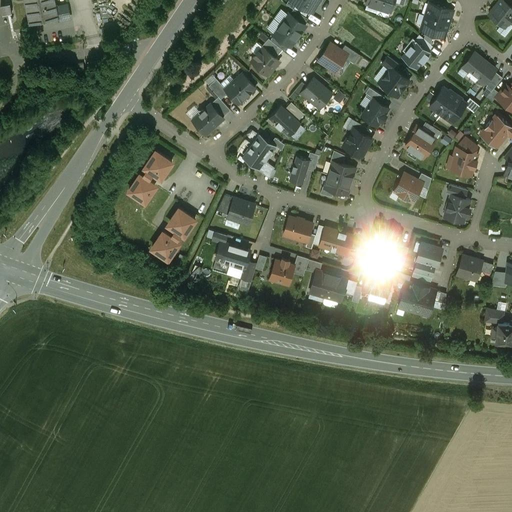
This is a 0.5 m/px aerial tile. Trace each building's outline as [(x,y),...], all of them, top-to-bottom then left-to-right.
[(54,0),(23,0),(29,24),(58,18),(59,18),(57,7),(54,0)] [(297,3),(292,0),(288,0),(287,3),(294,8),(297,3)] [(292,0),(297,3),(312,12),(318,3),(320,4),(322,0),(292,0)] [(380,0),(378,7),(390,11),(394,0),(380,0)] [(511,6),(503,0),(499,0),(488,14),(502,25),(505,20),(508,23),(511,17),(511,6)] [(453,9),(429,2),(425,15),(449,22),(453,9)] [(10,4),(0,6),(2,15),(12,13),(10,4)] [(67,5),(57,7),(59,18),(58,18),(59,20),(70,18),(67,5)] [(294,8),(290,13),(305,24),(309,18),(294,8)] [(290,13),(289,12),(286,17),(285,17),(276,28),(277,29),(274,34),(275,34),(289,45),(291,46),(296,39),(297,39),(302,33),(301,32),(306,25),(305,24),(290,13)] [(449,22),(425,15),(421,26),(426,30),(441,35),(443,29),(446,30),(449,22)] [(289,45),(275,34),(271,39),(283,49),(285,50),(289,45)] [(425,39),(419,34),(415,39),(421,44),(425,39)] [(271,39),(269,37),(262,45),(263,47),(263,46),(276,57),(283,49),(271,39)] [(415,39),(412,37),(402,49),(404,51),(401,56),(416,69),(422,62),(423,62),(429,55),(428,55),(430,51),(421,44),(415,39)] [(341,50),(330,43),(319,60),(335,71),(345,57),(346,54),(341,50)] [(360,55),(345,45),(341,50),(346,54),(345,57),(354,63),(360,55)] [(276,57),(263,46),(263,47),(252,60),(261,68),(259,71),(266,77),(271,71),(269,69),(278,59),(276,57)] [(480,58),(473,53),(463,65),(469,71),(466,75),(475,82),(478,78),(485,83),(494,71),(495,70),(488,65),(487,66),(486,64),(486,63),(486,62),(485,61),(484,60),(483,60),(482,60),(481,60),(479,59),(480,58)] [(399,63),(388,55),(382,63),(389,68),(391,66),(395,69),(399,63)] [(365,68),(370,62),(364,57),(359,64),(365,68)] [(395,69),(391,66),(389,68),(385,73),(387,74),(380,83),(382,84),(382,85),(382,87),(386,90),(388,90),(389,89),(397,96),(409,80),(395,69)] [(494,71),(485,83),(487,85),(485,87),(491,91),(493,88),(502,77),(494,71)] [(225,88),(228,92),(238,103),(255,87),(242,73),(225,88)] [(332,93),(313,77),(306,85),(300,92),(320,108),(332,93)] [(225,88),(216,78),(208,85),(218,96),(220,99),(228,92),(225,88)] [(302,82),(290,95),(294,99),(300,92),(306,85),(302,82)] [(369,86),(365,92),(370,95),(374,90),(369,86)] [(511,90),(509,88),(509,87),(508,86),(505,90),(502,90),(502,91),(501,91),(499,93),(496,97),(511,110),(511,90)] [(443,87),(429,106),(441,114),(455,94),(449,90),(448,91),(443,87)] [(491,91),(486,97),(492,101),(496,97),(499,93),(493,88),(491,91)] [(335,97),(343,102),(348,94),(340,89),(335,97)] [(384,96),(374,90),(370,95),(373,97),(382,103),(384,96)] [(455,94),(441,114),(452,123),(465,105),(466,103),(465,103),(461,100),(461,99),(455,94)] [(220,99),(218,96),(210,103),(222,117),(230,110),(220,99)] [(382,103),(373,97),(361,115),(377,125),(380,120),(381,121),(386,114),(385,113),(389,108),(382,103)] [(479,106),(469,97),(465,103),(466,103),(465,105),(474,113),(479,106)] [(304,113),(291,101),(285,108),(298,120),(304,113)] [(210,103),(204,108),(198,110),(199,113),(192,119),(205,134),(223,118),(222,117),(210,103)] [(281,104),(266,119),(271,124),(273,122),(289,136),(301,122),(298,120),(285,108),(281,104)] [(511,125),(497,114),(493,119),(492,118),(484,127),(485,129),(480,135),(495,146),(505,134),(511,126),(511,125)] [(367,127),(351,118),(346,127),(351,130),(353,127),(364,133),(367,127)] [(429,133),(416,125),(411,133),(413,134),(405,146),(423,158),(436,138),(429,133)] [(364,133),(353,127),(351,130),(349,134),(350,139),(345,147),(361,156),(372,138),(364,133)] [(440,131),(433,127),(429,133),(436,138),(440,131)] [(271,142),(259,133),(259,134),(242,156),(242,157),(259,169),(265,160),(276,146),(276,145),(271,142)] [(477,144),(466,135),(456,147),(474,152),(477,144)] [(284,144),(275,137),(271,142),(276,145),(276,146),(282,150),(284,144)] [(474,152),(456,147),(453,157),(456,158),(453,168),(471,173),(473,167),(474,168),(476,159),(475,159),(477,153),(474,152)] [(344,155),(333,149),(330,160),(332,161),(333,161),(342,163),(344,155)] [(146,169),(142,175),(140,174),(136,177),(138,178),(128,191),(144,202),(150,192),(151,193),(155,183),(149,180),(153,174),(159,178),(166,171),(165,170),(172,161),(156,150),(147,164),(146,163),(144,168),(146,169)] [(319,154),(310,151),(308,158),(310,159),(307,168),(314,170),(319,154)] [(308,158),(296,155),(289,179),(302,184),(307,168),(310,159),(308,158)] [(268,163),(265,160),(259,169),(262,171),(268,163)] [(342,163),(333,161),(332,161),(329,174),(350,180),(352,175),(353,176),(356,167),(342,163)] [(417,179),(404,172),(394,190),(400,193),(398,196),(405,200),(407,197),(413,200),(421,185),(423,182),(417,179)] [(431,178),(421,172),(417,179),(423,182),(421,185),(428,189),(431,178)] [(350,180),(329,174),(325,187),(334,190),(348,194),(353,176),(352,175),(350,180)] [(467,189),(450,183),(447,192),(451,194),(464,197),(467,189)] [(334,190),(325,187),(322,186),(320,193),(332,196),(334,190)] [(234,197),(224,194),(217,210),(228,214),(234,197)] [(464,197),(451,194),(444,215),(463,221),(469,199),(464,197)] [(255,204),(234,197),(228,214),(227,217),(248,224),(255,204)] [(170,236),(165,232),(157,239),(158,239),(152,249),(167,259),(176,246),(177,246),(179,242),(177,240),(181,235),(183,236),(187,232),(186,232),(195,218),(179,208),(173,217),(172,216),(169,226),(174,230),(170,236)] [(313,222),(289,215),(283,234),(307,241),(309,233),(313,222)] [(353,234),(334,228),(333,230),(325,227),(320,242),(331,245),(330,248),(339,251),(338,253),(347,255),(353,234)] [(401,233),(383,228),(376,250),(394,255),(398,243),(401,233)] [(315,235),(309,233),(307,241),(305,246),(311,248),(315,235)] [(442,248),(421,242),(416,260),(434,265),(437,266),(440,255),(439,255),(442,248)] [(250,250),(227,243),(222,260),(244,267),(245,267),(247,260),(250,250)] [(408,246),(398,243),(394,255),(392,260),(403,264),(408,246)] [(308,258),(297,254),(294,264),(295,264),(293,272),(303,275),(305,268),(308,258)] [(482,260),(461,254),(455,276),(477,282),(479,273),(482,271),(480,267),(482,260)] [(283,257),(282,257),(282,258),(281,260),(275,258),(268,279),(289,285),(293,272),(295,264),(294,264),(289,262),(289,260),(290,259),(283,257)] [(322,262),(308,258),(305,268),(315,271),(316,268),(319,269),(322,262)] [(256,263),(247,260),(245,267),(244,267),(241,277),(251,280),(256,263)] [(434,265),(417,260),(414,269),(431,274),(434,265)] [(493,264),(482,260),(480,267),(482,271),(490,273),(493,264)] [(319,269),(316,268),(315,271),(309,291),(340,301),(347,278),(319,269)] [(390,276),(368,269),(362,286),(362,290),(386,297),(391,282),(393,276),(390,276)] [(401,272),(392,269),(390,276),(393,276),(391,282),(397,284),(401,272)] [(495,271),(491,285),(506,286),(507,282),(506,282),(507,272),(495,271)] [(421,285),(406,280),(399,303),(406,305),(405,308),(413,310),(421,285)] [(362,286),(356,284),(351,300),(358,302),(362,290),(362,286)] [(436,290),(421,285),(413,310),(422,313),(422,310),(429,312),(436,290)] [(504,311),(486,308),(484,321),(498,323),(498,322),(502,323),(504,311)] [(511,323),(502,323),(498,322),(498,323),(497,327),(492,327),(491,336),(496,336),(495,341),(511,343),(511,323)]
